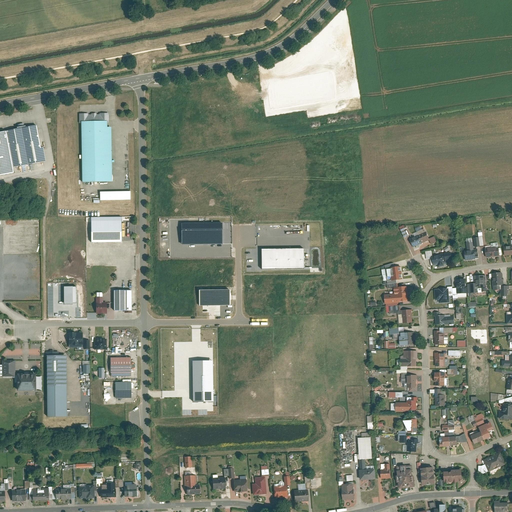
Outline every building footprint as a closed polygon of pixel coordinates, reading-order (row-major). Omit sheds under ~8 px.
[(107,121),(81,121),(82,182),(112,182),(111,127),(107,127),(107,121)] [(37,125),(7,130),(13,166),(46,160),(43,147),(41,147),(37,125)] [(6,130),(0,131),(0,174),(14,172),(6,130)] [(130,191),(100,191),(100,200),(130,200),(130,191)] [(122,220),(91,220),(91,242),(122,242),(122,220)] [(178,230),(179,244),(216,243),(216,239),(219,239),(219,228),(216,228),(216,223),(179,224),(179,230),(178,230)] [(408,239),(411,248),(428,240),(423,228),(421,229),(420,226),(414,229),(416,232),(412,234),(413,236),(408,239)] [(481,232),(477,232),(478,237),(475,237),(476,246),(483,246),(481,232)] [(464,260),(479,259),(478,249),(473,250),(471,238),(465,239),(467,250),(463,251),(464,260)] [(503,251),(503,256),(511,255),(511,239),(511,240),(511,246),(505,246),(505,251),(503,251)] [(484,253),(485,257),(498,256),(497,243),(490,243),(491,248),(486,248),(486,252),(484,253)] [(304,268),(304,249),(259,249),(259,269),(304,268)] [(443,261),(451,260),(449,251),(444,252),(444,250),(438,251),(438,255),(432,256),(431,250),(425,251),(426,259),(429,259),(430,265),(437,264),(438,267),(444,266),(443,261)] [(400,267),(386,269),(387,281),(402,280),(400,267)] [(492,290),(501,290),(500,284),(503,283),(502,272),(491,272),(492,290)] [(486,292),(485,275),(473,275),(474,283),(467,284),(468,293),(486,292)] [(455,288),(452,288),(452,298),(466,297),(465,278),(459,279),(459,283),(455,283),(455,288)] [(77,286),(63,286),(63,304),(72,304),(72,302),(77,302),(77,286)] [(511,290),(511,286),(503,287),(504,296),(509,296),(509,290),(511,290)] [(407,303),(406,287),(395,288),(395,296),(396,304),(407,303)] [(448,289),(435,290),(435,299),(439,299),(449,299),(448,289)] [(132,290),(114,290),(114,311),(132,311),(132,290)] [(196,290),(196,306),(229,305),(229,290),(196,290)] [(396,304),(395,296),(383,296),(384,305),(396,304)] [(102,297),(96,297),(97,314),(107,313),(106,304),(102,304),(102,297)] [(412,312),(403,312),(403,324),(413,324),(412,312)] [(445,316),(436,317),(437,327),(445,326),(445,320),(445,316)] [(83,332),(69,332),(69,348),(83,348),(83,340),(83,332)] [(414,346),(414,334),(401,335),(402,347),(414,346)] [(445,335),(434,336),(435,347),(445,346),(445,335)] [(107,339),(94,339),(94,350),(107,350),(107,339)] [(501,360),(501,367),(511,366),(511,351),(509,351),(509,355),(505,355),(505,360),(501,360)] [(417,369),(417,352),(404,352),(404,361),(404,367),(404,369),(417,369)] [(444,354),(434,355),(435,368),(445,368),(444,354)] [(66,355),(47,355),(47,417),(67,417),(66,355)] [(131,357),(111,357),(111,376),(131,376),(131,357)] [(15,360),(2,360),(2,377),(15,376),(15,360)] [(189,361),(190,402),(212,401),(212,366),(210,366),(210,361),(189,361)] [(457,375),(457,366),(449,366),(449,369),(447,369),(447,375),(457,375)] [(106,378),(106,373),(104,373),(103,368),(98,368),(98,378),(106,378)] [(36,373),(17,373),(17,390),(36,390),(36,373)] [(445,374),(435,374),(436,388),(445,387),(445,374)] [(417,392),(417,376),(407,376),(408,392),(417,392)] [(131,382),(116,382),(116,398),(131,398),(131,382)] [(445,396),(436,397),(436,408),(445,408),(445,396)] [(417,413),(417,402),(407,402),(408,405),(408,413),(417,413)] [(397,414),(408,413),(408,405),(396,405),(397,414)] [(476,414),(468,417),(473,428),(485,423),(481,414),(476,415),(476,414)] [(417,432),(416,420),(403,420),(407,431),(410,431),(410,432),(417,432)] [(448,425),(441,425),(442,431),(448,430),(448,432),(454,432),(453,420),(447,420),(448,425)] [(468,434),(472,444),(490,437),(488,431),(492,429),(489,422),(477,427),(479,432),(474,434),(473,432),(468,434)] [(397,441),(399,441),(399,443),(406,443),(406,431),(397,431),(397,441)] [(372,439),(359,439),(359,460),(372,460),(372,439)] [(457,439),(440,440),(441,448),(457,447),(457,439)] [(418,444),(407,444),(407,453),(417,454),(418,444)] [(502,454),(484,460),(489,473),(507,466),(502,454)] [(382,464),(382,478),(391,478),(391,464),(382,464)] [(434,468),(421,469),(423,486),(436,485),(434,468)] [(213,478),(214,489),(227,488),(226,478),(235,478),(235,469),(225,469),(225,478),(213,478)] [(463,479),(463,469),(453,469),(453,470),(445,471),(446,481),(461,481),(463,479)] [(376,470),(360,471),(360,481),(377,480),(376,470)] [(412,470),(397,471),(399,490),(414,488),(412,470)] [(284,485),(273,486),(274,497),(287,496),(286,484),(290,484),(289,475),(283,476),(284,485)] [(197,476),(186,477),(187,494),(202,494),(201,484),(197,484),(197,476)] [(116,484),(116,487),(124,487),(123,478),(115,479),(116,484)] [(253,485),(254,497),(267,496),(265,478),(256,479),(256,485),(253,485)] [(249,481),(235,481),(236,494),(249,493),(249,481)] [(125,484),(126,496),(137,495),(136,483),(125,484)] [(354,483),(342,484),(344,501),(356,500),(354,483)] [(101,487),(102,497),(116,496),(116,487),(116,484),(114,484),(107,484),(103,484),(101,484),(101,487)] [(307,502),(307,489),(304,489),(304,484),(297,484),(297,491),(291,491),(292,502),(307,502)] [(87,487),(80,487),(80,497),(95,497),(94,490),(94,485),(87,485),(87,487)] [(33,489),(34,500),(49,499),(49,488),(33,489)] [(57,489),(57,499),(71,498),(71,493),(71,488),(64,489),(57,489)] [(12,490),(13,501),(26,500),(26,489),(12,490)] [(501,500),(496,500),(495,511),(501,511),(502,511),(510,510),(510,502),(501,502),(501,500)]
